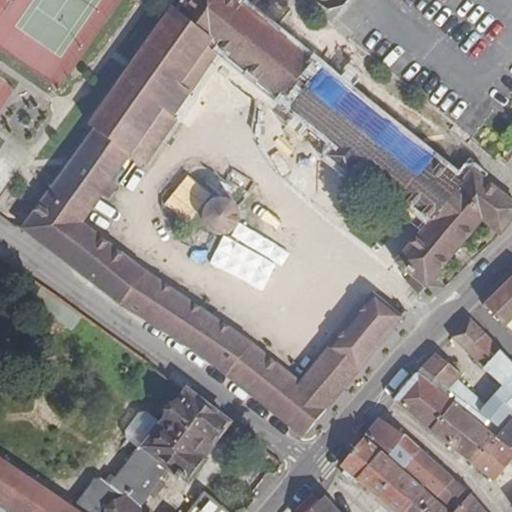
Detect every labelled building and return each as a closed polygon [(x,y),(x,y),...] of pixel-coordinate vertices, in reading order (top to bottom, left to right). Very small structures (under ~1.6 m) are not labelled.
[(177,119),(173,117),(164,109),(181,85),(190,92),(218,51),(276,96),(282,88),(302,63),(307,57),(234,0),(185,0),(178,10),(171,5),(87,123),(93,128),(19,231),(123,308),(222,373),(303,436),(402,317),(373,293),(301,379),(253,343),(235,330),(141,267),(82,224),(130,155),(145,165),(177,119)] [(298,101),(318,75),(302,63),(282,88),(298,101)] [(318,75),(298,101),(283,119),(349,173),(357,164),(429,221),(394,263),(425,290),(483,222),(499,235),(511,219),(511,197),(474,167),(463,181),(323,70),(318,75)] [(173,117),(190,92),(181,85),(164,109),(173,117)] [(223,197),(213,200),(209,204),(205,208),(203,213),(204,221),(206,226),(211,231),(218,235),(225,235),(231,232),(237,228),(241,220),(240,211),(235,203),(229,199),(223,197)] [(511,275),(509,279),(484,305),(505,326),(511,319),(511,275)] [(464,401),(502,431),(511,419),(511,364),(468,319),(451,337),(500,385),(484,405),(457,379),(455,382),(469,395),(464,401)] [(455,382),(457,379),(460,375),(435,353),(421,368),(448,389),(455,382)] [(444,395),(448,389),(421,368),(417,373),(444,395)] [(495,481),(511,460),(511,448),(506,444),(444,395),(417,373),(393,400),(495,481)] [(455,382),(448,389),(464,401),(469,395),(455,382)] [(145,511),(141,508),(169,471),(187,484),(207,460),(203,457),(228,424),(185,392),(182,397),(177,398),(168,411),(168,415),(162,423),(157,425),(145,441),(146,446),(142,451),(137,448),(109,485),(101,480),(94,479),(71,508),(0,459),(0,511),(145,511)] [(157,425),(162,423),(145,412),(137,413),(125,430),(126,439),(137,448),(142,451),(146,446),(145,441),(157,425)] [(389,456),(404,435),(379,418),(364,435),(389,456)] [(511,439),(506,444),(511,448),(511,419),(502,431),(511,439)] [(451,477),(404,435),(389,456),(435,496),(451,477)] [(363,437),(339,465),(356,479),(380,451),(363,437)] [(387,457),(380,451),(356,479),(394,511),(401,511),(422,488),(387,457)] [(471,494),(451,477),(435,496),(455,511),(471,494)] [(422,488),(401,511),(450,511),(434,497),(422,488)] [(485,511),(486,511),(471,494),(455,511),(454,511),(485,511)] [(339,511),(324,497),(308,511),(339,511)]
